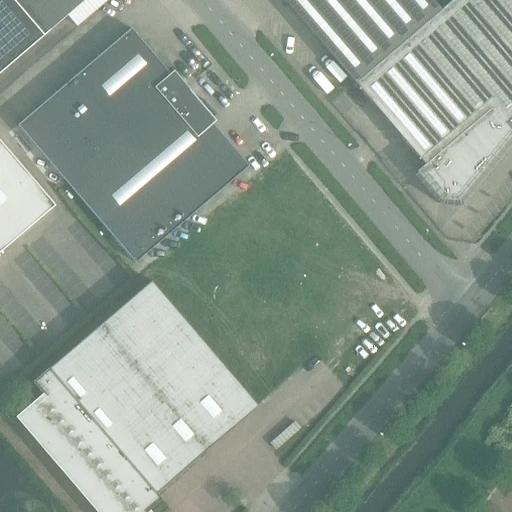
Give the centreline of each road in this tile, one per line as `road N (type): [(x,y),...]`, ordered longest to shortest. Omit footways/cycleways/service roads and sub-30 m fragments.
road 1 (unclassified): [(465,310),(201,0)]
road 2 (unclassified): [(290,511),(465,310)]
